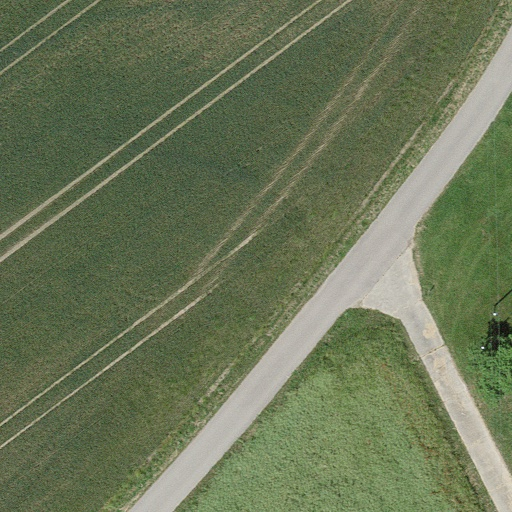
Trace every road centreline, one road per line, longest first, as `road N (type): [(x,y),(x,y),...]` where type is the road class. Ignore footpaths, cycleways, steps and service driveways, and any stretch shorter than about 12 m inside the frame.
road 1 (unclassified): [(511,66),(374,256),(159,511)]
road 2 (track): [(374,256),(415,314),(511,505)]
